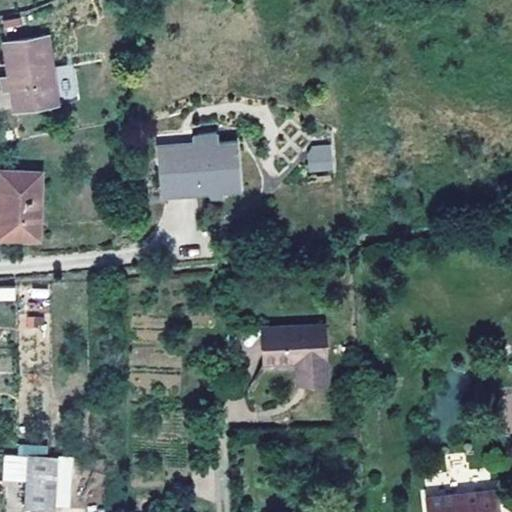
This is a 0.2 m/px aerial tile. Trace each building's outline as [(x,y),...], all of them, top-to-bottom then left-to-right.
[(52,66),(47,34),(4,41),(9,74),(11,87),(14,108),(58,101),(77,98),(72,64),(52,66)] [(11,87),(9,74),(2,75),(3,88),(11,87)] [(241,189),(237,141),(218,142),(217,133),(193,135),(194,145),(163,148),(166,186),(196,183),(197,193),(241,189)] [(332,167),(330,150),(314,151),(315,168),(332,167)] [(0,234),(38,236),(41,171),(0,170),(0,184),(0,234)] [(197,193),(196,183),(166,186),(160,186),(161,197),(197,193)] [(0,300),(15,299),(14,287),(0,288),(0,300)] [(327,366),(325,323),(262,327),(264,361),(297,359),(302,359),(303,367),(327,366)] [(328,381),(327,366),(303,367),(302,359),(297,359),(298,382),(328,381)] [(56,503),(58,456),(28,453),(25,508),(61,509),(62,503),(56,503)] [(498,511),(496,490),(427,497),(428,511),(498,511)]
